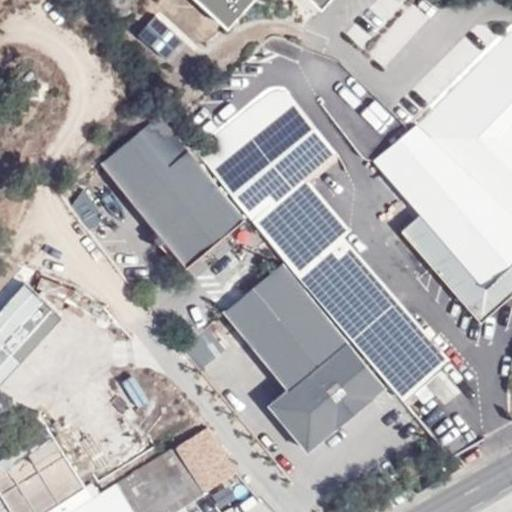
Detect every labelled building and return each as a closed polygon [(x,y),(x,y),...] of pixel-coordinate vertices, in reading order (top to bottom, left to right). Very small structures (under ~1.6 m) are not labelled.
[(248,0),(205,0),(229,22),(249,0),(248,0)] [(292,0),(311,13),(319,1),(317,0),(292,0)] [(378,45),(390,55),(401,41),(390,31),(378,45)] [(511,32),(510,32),(499,41),(417,123),(461,168),(469,160),(511,205),(511,32)] [(390,382),(407,402),(449,366),(340,238),(349,231),(303,178),(334,152),(286,95),(278,93),(266,94),(256,101),(195,153),(286,260),(390,382)] [(160,115),(102,163),(188,266),(245,217),(160,115)] [(484,320),(511,294),(511,205),(469,160),(461,168),(417,123),(375,160),(410,197),(403,204),(413,214),(418,208),(424,214),(406,232),(484,320)] [(87,192),(70,203),(86,229),(104,218),(87,192)] [(309,449),(390,382),(286,260),(226,310),(289,387),(270,402),(309,449)] [(37,275),(0,308),(0,327),(46,285),(37,275)] [(227,347),(213,327),(186,347),(201,367),(227,347)] [(173,511),(238,471),(208,426),(100,494),(98,491),(92,481),(86,485),(44,419),(0,476),(0,508),(2,511),(11,511),(16,509),(17,511),(173,511)]
